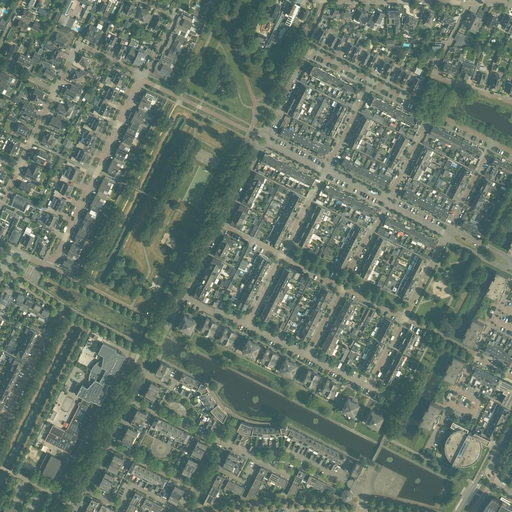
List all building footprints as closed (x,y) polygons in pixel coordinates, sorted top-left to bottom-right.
[(32,0),(30,5),(33,6),(37,8),(38,8),(41,0),(40,0),(32,0)] [(68,0),(57,22),(70,28),(74,19),(67,16),(74,1),(72,0),(68,0)] [(102,1),(97,10),(102,13),(107,3),(102,1)] [(136,9),(133,8),(134,5),(127,2),(126,5),(123,4),(119,12),(122,13),(123,11),(128,13),(127,15),(132,18),(136,9)] [(272,17),(275,18),(280,7),(279,6),(279,5),(276,4),(275,5),(272,3),(270,6),(269,6),(268,10),(267,14),(269,15),(268,16),(272,17)] [(290,26),(292,21),(299,6),(296,5),(296,6),(289,3),(289,4),(288,5),(287,6),(287,7),(287,8),(285,12),(290,15),(285,23),(290,26)] [(81,17),(86,20),(92,7),(87,5),(81,17)] [(204,5),(200,14),(204,16),(209,7),(204,5)] [(299,6),(292,21),(296,23),(298,20),(302,22),(303,20),(304,20),(306,16),(307,15),(308,14),(308,13),(308,12),(309,11),(303,7),(303,6),(300,5),(299,6)] [(139,12),(137,17),(140,19),(139,20),(145,22),(145,21),(148,23),(151,17),(149,15),(149,14),(147,13),(148,12),(142,9),(140,12),(139,12)] [(341,13),(341,12),(335,9),(335,10),(333,9),(331,10),(328,16),(337,21),(340,16),(341,13)] [(21,16),(30,20),(32,21),(34,19),(31,18),(33,14),(24,10),(21,16)] [(365,23),(368,17),(365,16),(366,14),(358,10),(354,18),(361,21),(360,24),(363,26),(365,23)] [(376,22),(380,23),(385,14),(378,10),(374,17),(371,16),(368,23),(371,24),(369,27),(372,29),(376,22)] [(341,13),(340,16),(343,18),(342,19),(348,23),(351,17),(349,16),(350,13),(346,11),(345,12),(342,11),(341,12),(341,13)] [(434,14),(428,11),(423,20),(426,22),(424,25),(431,28),(434,22),(431,21),(433,18),(432,18),(434,14)] [(177,19),(191,26),(192,23),(191,22),(193,18),(189,16),(189,15),(187,15),(182,12),(180,17),(179,16),(177,19)] [(445,24),(448,17),(449,15),(448,15),(449,14),(446,12),(445,13),(442,12),(438,21),(439,21),(439,22),(439,23),(440,23),(441,24),(443,24),(443,23),(444,24),(445,24)] [(470,15),(468,13),(463,23),(470,27),(476,15),(471,12),(470,15)] [(496,16),(496,15),(493,14),(492,15),(491,14),(486,24),(492,27),(493,25),(497,27),(499,22),(496,20),(497,17),(496,16)] [(511,33),(511,31),(511,16),(507,14),(502,25),(509,29),(508,32),(511,33)] [(159,17),(158,17),(155,15),(150,26),(149,29),(152,31),(154,30),(155,28),(158,30),(163,19),(162,19),(162,18),(159,17)] [(402,24),(404,25),(403,28),(411,32),(414,28),(414,27),(416,26),(416,24),(418,20),(409,15),(408,18),(403,15),(402,16),(402,24)] [(482,18),(476,15),(470,27),(478,31),(483,21),(481,20),(482,18)] [(444,26),(445,27),(445,28),(446,29),(448,29),(449,29),(451,29),(455,20),(448,17),(445,24),(444,24),(444,26)] [(189,29),(191,26),(177,19),(176,23),(177,23),(175,28),(186,33),(188,29),(189,29)] [(19,21),(16,27),(17,28),(23,30),(25,31),(28,25),(19,21)] [(93,26),(90,25),(84,38),(90,41),(94,31),(91,30),(93,26)] [(102,31),(99,29),(96,27),(94,31),(90,41),(96,44),(102,31)] [(326,35),(329,37),(333,29),(330,27),(329,29),(327,28),(325,30),(321,28),(319,33),(318,32),(317,33),(315,35),(316,37),(317,37),(316,39),(323,42),(326,35)] [(184,37),(186,33),(175,28),(173,32),(171,31),(170,34),(184,41),(185,38),(184,37)] [(333,29),(329,37),(331,38),(328,45),(334,47),(339,37),(336,36),(339,30),(333,28),(333,29)] [(57,33),(56,34),(54,33),(50,41),(52,42),(52,43),(57,45),(57,46),(59,47),(60,46),(66,49),(69,43),(66,42),(68,39),(65,38),(65,37),(57,33)] [(342,39),(339,37),(334,47),(339,50),(342,44),(345,45),(349,37),(350,36),(345,33),(342,39)] [(182,44),(184,41),(170,34),(168,38),(170,38),(168,43),(179,48),(181,44),(182,44)] [(272,34),(268,40),(272,42),(275,44),(277,42),(280,43),(282,39),(272,34)] [(109,50),(111,44),(114,46),(118,38),(112,35),(110,39),(108,38),(107,38),(106,38),(105,39),(105,40),(106,41),(105,44),(104,43),(102,48),(104,49),(105,48),(109,50)] [(263,45),(266,37),(262,35),(260,39),(256,37),(254,41),(263,45)] [(349,37),(345,45),(348,47),(345,53),(350,56),(355,46),(352,44),(354,42),(351,40),(352,39),(352,38),(352,37),(350,36),(349,37)] [(125,46),(122,45),(124,41),(118,38),(114,46),(117,47),(114,53),(118,55),(120,57),(123,52),(122,52),(123,49),(124,49),(125,49),(125,47),(125,46)] [(134,60),(139,50),(133,47),(136,42),(131,40),(127,49),(130,50),(126,58),(130,60),(131,59),(134,60)] [(176,56),(178,53),(177,52),(179,48),(168,43),(166,47),(164,46),(163,50),(176,56)] [(359,52),(362,54),(365,47),(366,45),(363,43),(362,46),(360,45),(358,47),(355,46),(350,56),(355,59),(359,52)] [(8,44),(3,55),(9,58),(12,52),(15,54),(19,47),(15,45),(15,47),(8,44)] [(16,61),(22,64),(26,56),(20,53),(24,45),(21,44),(15,56),(18,57),(16,61)] [(361,61),(367,64),(372,54),(369,52),(370,50),(365,47),(362,54),(364,55),(361,61)] [(139,50),(134,60),(133,62),(139,65),(140,63),(141,64),(144,57),(148,59),(152,50),(147,48),(145,51),(140,48),(139,50)] [(61,62),(60,61),(62,58),(59,57),(62,52),(55,49),(53,53),(49,61),(58,65),(59,64),(60,64),(61,62)] [(175,59),(176,56),(163,50),(161,53),(163,53),(161,58),(171,63),(173,59),(175,59)] [(38,61),(41,54),(38,53),(35,51),(32,58),(38,61)] [(30,63),(32,59),(29,58),(30,56),(29,55),(27,53),(26,56),(22,64),(28,67),(30,64),(30,63)] [(375,60),(378,62),(381,56),(376,53),(375,55),(372,54),(367,64),(372,67),(375,60)] [(381,63),(378,70),(383,73),(388,62),(385,61),(387,58),(384,57),(385,55),(382,54),(381,56),(378,62),(381,63)] [(89,66),(90,64),(89,62),(90,59),(86,57),(85,55),(83,56),(82,55),(82,56),(80,57),(81,59),(78,63),(83,66),(84,68),(86,67),(87,66),(89,66)] [(169,67),(171,63),(161,58),(158,62),(157,61),(156,65),(169,71),(171,68),(169,67)] [(444,59),(442,62),(445,63),(442,71),(444,72),(447,73),(448,73),(451,63),(448,62),(449,60),(444,59)] [(43,74),(52,78),(54,74),(55,74),(55,72),(55,71),(50,68),(49,67),(51,64),(43,60),(42,63),(45,71),(43,74)] [(392,69),(395,70),(398,64),(392,61),(391,64),(388,62),(383,73),(388,75),(392,69)] [(455,65),(451,63),(448,73),(449,73),(449,74),(452,75),(453,74),(454,75),(459,62),(456,61),(455,65)] [(476,66),(472,65),(464,62),(463,66),(462,66),(461,68),(462,69),(461,72),(463,73),(461,77),(467,79),(468,75),(470,75),(472,70),(474,71),(476,66)] [(478,62),(475,73),(477,73),(476,79),(478,79),(477,82),(485,84),(488,75),(485,74),(486,71),(479,69),(481,63),(478,62)] [(311,74),(315,66),(310,64),(308,68),(307,67),(305,70),(307,71),(306,72),(311,75),(311,74)] [(398,64),(395,70),(397,72),(394,78),(400,81),(406,68),(398,64)] [(169,71),(156,65),(154,68),(155,69),(153,73),(158,75),(160,77),(160,76),(164,78),(166,74),(168,74),(169,71)] [(120,69),(114,66),(112,69),(115,70),(112,75),(115,76),(124,80),(125,78),(125,79),(127,76),(126,76),(126,75),(119,72),(120,69)] [(311,74),(311,75),(310,77),(311,78),(313,75),(316,77),(320,69),(315,66),(311,74)] [(408,77),(411,79),(414,72),(406,68),(400,81),(405,84),(408,77)] [(86,76),(87,73),(86,72),(80,69),(79,72),(75,71),(72,76),(70,79),(74,81),(76,82),(74,85),(81,89),(83,85),(79,83),(83,75),(86,76)] [(316,77),(321,79),(325,71),(320,69),(316,77)] [(325,84),(326,82),(330,73),(325,71),(321,79),(320,81),(325,84)] [(1,72),(0,73),(0,78),(1,80),(4,81),(3,83),(9,86),(11,82),(13,78),(9,76),(1,72)] [(414,80),(413,82),(411,87),(417,90),(418,89),(419,89),(420,89),(422,86),(421,85),(420,84),(422,80),(424,79),(425,77),(424,76),(421,75),(420,75),(414,72),(411,79),(414,80)] [(330,73),(326,82),(325,84),(329,86),(331,84),(335,76),(330,73)] [(494,89),(495,89),(496,89),(497,89),(497,88),(500,89),(503,78),(499,76),(499,74),(495,73),(490,86),(493,87),(492,87),(493,88),(494,89)] [(124,80),(115,76),(112,75),(111,78),(107,76),(105,81),(106,82),(111,84),(113,85),(114,82),(121,85),(122,86),(123,83),(123,82),(124,80)] [(335,76),(331,84),(329,86),(334,89),(335,86),(339,78),(335,76)] [(335,86),(340,89),(344,81),(339,78),(335,86)] [(345,91),(349,83),(344,81),(340,89),(339,90),(341,91),(342,90),(345,91)] [(0,92),(1,93),(5,94),(6,91),(9,92),(11,87),(9,86),(3,83),(2,86),(0,84),(0,92)] [(354,86),(349,83),(345,91),(348,93),(347,96),(348,96),(350,94),(354,86)] [(111,84),(109,87),(107,92),(112,94),(116,96),(117,94),(118,94),(119,92),(118,91),(119,91),(112,88),(113,85),(111,84)] [(299,89),(307,93),(309,88),(301,84),(299,89)] [(75,94),(78,96),(81,90),(72,85),(70,89),(67,87),(64,94),(73,99),(75,94)] [(354,86),(350,94),(355,97),(355,95),(357,96),(358,93),(357,92),(359,88),(354,86)] [(44,95),(43,94),(44,93),(35,88),(32,95),(30,100),(36,103),(39,98),(41,99),(42,98),(44,95)] [(296,93),(304,98),(307,99),(309,94),(307,93),(299,89),(296,93)] [(101,95),(100,97),(106,100),(108,101),(109,98),(114,101),(115,101),(116,98),(115,98),(116,96),(112,94),(107,92),(104,90),(101,95)] [(141,100),(150,104),(152,99),(153,99),(154,96),(146,92),(144,95),(143,94),(141,100)] [(294,98),(302,102),(304,98),(296,93),(294,98)] [(377,97),(372,95),(370,99),(368,98),(367,101),(368,102),(368,103),(373,106),(377,97)] [(96,105),(100,107),(109,111),(110,109),(111,110),(112,107),(111,107),(111,106),(106,104),(108,101),(106,100),(100,97),(96,105)] [(377,97),(373,106),(378,108),(382,100),(377,97)] [(291,103),(302,109),(303,107),(300,106),(302,102),(294,98),(291,103)] [(147,109),(150,104),(141,100),(138,105),(139,106),(138,108),(146,112),(148,109),(147,109)] [(382,100),(378,108),(383,110),(387,102),(382,100)] [(68,117),(72,110),(74,105),(66,102),(64,106),(59,104),(55,111),(66,116),(68,117)] [(337,102),(335,107),(346,112),(348,107),(337,102)] [(391,105),(387,102),(383,110),(387,113),(391,105)] [(32,119),(36,112),(33,111),(34,107),(24,103),(22,109),(24,110),(22,115),(22,114),(20,118),(26,121),(27,118),(32,120),(32,119)] [(302,109),(291,103),(289,108),(300,113),(302,109)] [(387,113),(392,115),(396,107),(391,105),(387,113)] [(92,113),(98,116),(100,113),(106,116),(107,116),(109,114),(108,113),(109,111),(100,107),(98,112),(94,110),(92,113)] [(346,112),(335,107),(332,112),(335,113),(343,117),(346,112)] [(396,119),(397,118),(401,110),(396,107),(392,115),(391,117),(396,119)] [(145,116),(146,112),(138,108),(137,111),(136,111),(133,116),(142,120),(144,115),(145,116)] [(289,108),(286,113),(297,118),(300,113),(289,108)] [(406,112),(401,110),(397,118),(402,120),(406,112)] [(98,116),(92,113),(90,112),(89,114),(88,115),(93,117),(90,121),(92,122),(101,127),(102,125),(103,125),(104,122),(97,118),(98,116)] [(407,123),(411,115),(406,112),(402,120),(407,123)] [(335,113),(333,118),(341,122),(343,117),(335,113)] [(57,115),(56,118),(53,117),(48,126),(57,130),(62,122),(64,123),(67,122),(68,120),(57,115)] [(373,120),(371,119),(363,115),(360,120),(368,124),(371,125),(373,120)] [(411,125),(415,117),(411,115),(407,123),(411,125)] [(142,120),(133,116),(131,121),(131,122),(130,125),(141,130),(142,127),(139,125),(142,120)] [(411,125),(411,126),(410,128),(413,129),(414,127),(418,129),(420,125),(418,124),(421,120),(415,117),(411,125)] [(333,118),(330,123),(338,127),(341,122),(333,118)] [(371,125),(368,124),(360,120),(358,125),(366,129),(368,130),(368,128),(369,128),(371,125)] [(279,134),(284,137),(288,129),(283,126),(286,122),(283,121),(278,129),(281,131),(279,134)] [(325,126),(328,128),(336,132),(338,127),(330,123),(327,121),(325,126)] [(100,129),(101,127),(92,122),(90,127),(84,124),(82,127),(84,128),(91,131),(92,128),(99,132),(99,131),(100,132),(101,129),(100,129)] [(20,133),(24,136),(28,128),(26,127),(27,126),(23,125),(23,126),(19,123),(18,125),(17,124),(13,131),(19,134),(20,133)] [(141,130),(130,125),(129,127),(128,127),(125,132),(134,136),(136,131),(137,132),(139,129),(141,130)] [(368,130),(366,129),(358,125),(355,130),(363,134),(366,135),(368,130)] [(427,135),(433,139),(438,129),(434,126),(432,130),(430,130),(431,132),(430,134),(428,133),(427,135)] [(93,132),(91,131),(84,128),(83,131),(84,131),(82,136),(85,138),(94,142),(95,140),(96,140),(97,138),(96,137),(92,135),(93,132)] [(333,137),(336,132),(328,128),(325,133),(333,137)] [(289,139),(293,131),(288,129),(284,137),(289,139)] [(438,129),(433,139),(433,140),(435,141),(437,138),(439,139),(443,131),(438,129)] [(366,135),(363,134),(355,130),(353,134),(361,139),(363,140),(364,138),(365,138),(366,135)] [(298,134),(293,131),(289,139),(294,142),(298,134)] [(443,131),(439,139),(438,141),(441,143),(440,144),(443,145),(448,134),(443,131)] [(45,144),(44,147),(51,150),(53,147),(50,146),(53,139),(52,139),(54,135),(47,132),(45,135),(44,135),(43,137),(42,137),(40,140),(41,141),(41,142),(45,144)] [(125,132),(123,138),(124,138),(122,141),(131,145),(132,142),(132,141),(134,136),(125,132)] [(299,144),(303,136),(298,134),(294,142),(299,144)] [(353,134),(350,139),(358,143),(361,139),(353,134)] [(453,136),(448,134),(443,145),(445,146),(446,143),(449,144),(453,136)] [(299,144),(303,146),(307,139),(309,136),(306,135),(305,137),(303,136),(299,144)] [(399,140),(407,144),(410,139),(402,135),(399,140)] [(13,154),(15,155),(20,146),(14,143),(16,140),(7,136),(6,139),(9,141),(4,150),(12,153),(11,154),(12,154),(13,154)] [(450,149),(452,150),(458,139),(453,136),(449,144),(452,145),(450,149)] [(93,144),(94,142),(85,138),(83,142),(79,141),(78,144),(84,146),(85,144),(92,147),(93,147),(94,144),(93,144)] [(394,143),(405,149),(407,144),(399,140),(396,138),(394,143)] [(307,139),(303,146),(308,149),(312,141),(307,139)] [(356,148),(358,143),(350,139),(348,144),(356,148)] [(463,141),(458,139),(452,150),(454,151),(456,147),(459,149),(463,141)] [(129,148),(131,145),(122,141),(121,144),(120,143),(118,149),(126,153),(129,148)] [(317,144),(312,141),(308,149),(313,151),(317,144)] [(461,150),(460,153),(462,154),(467,144),(463,141),(459,149),(461,150)] [(313,151),(318,154),(323,144),(318,142),(317,144),(313,151)] [(78,153),(87,157),(88,155),(88,156),(90,153),(89,153),(89,152),(82,149),(84,146),(78,144),(77,143),(75,146),(80,148),(78,153)] [(392,148),(402,153),(405,149),(394,143),(392,148)] [(323,144),(318,154),(323,156),(325,153),(327,154),(331,147),(329,145),(328,147),(327,147),(327,148),(324,147),(325,146),(323,144)] [(467,157),(468,154),(472,146),(467,144),(462,154),(467,157)] [(424,146),(422,151),(430,155),(432,150),(424,146)] [(467,157),(471,159),(477,148),(472,146),(468,154),(467,157)] [(392,154),(400,158),(402,153),(392,148),(389,153),(392,154)] [(478,159),(478,158),(480,159),(483,153),(482,152),(482,151),(477,148),(471,159),(473,160),(475,157),(478,159)] [(124,158),(126,153),(118,149),(115,154),(116,154),(115,157),(125,162),(123,161),(125,158),(124,158)] [(48,162),(51,156),(39,150),(38,153),(36,153),(32,160),(42,164),(44,160),(48,162)] [(430,162),(432,157),(430,155),(422,151),(419,156),(427,160),(430,162)] [(86,159),(87,157),(78,153),(75,158),(72,156),(70,159),(76,162),(77,159),(84,162),(85,163),(87,160),(86,159)] [(259,160),(266,164),(270,156),(265,153),(262,158),(260,157),(259,160)] [(389,159),(397,163),(400,158),(392,154),(389,159)] [(270,156),(266,164),(270,166),(275,158),(270,156)] [(350,160),(342,156),(340,161),(343,162),(341,166),(346,168),(350,160)] [(419,156),(417,161),(425,165),(427,160),(419,156)] [(124,165),(125,162),(115,157),(113,160),(112,159),(110,165),(118,169),(121,164),(124,165)] [(495,158),(493,157),(489,165),(494,167),(492,170),(495,171),(500,160),(495,158)] [(279,161),(275,158),(270,166),(275,169),(279,161)] [(397,163),(389,159),(387,164),(395,168),(397,163)] [(355,162),(350,160),(346,168),(351,171),(355,162)] [(505,163),(500,160),(495,171),(497,172),(498,169),(501,171),(505,163)] [(69,171),(78,176),(79,174),(80,174),(81,171),(80,171),(74,167),(75,165),(67,161),(66,164),(71,167),(69,171)] [(280,171),(284,163),(279,161),(275,169),(280,171)] [(414,166),(422,170),(425,171),(427,166),(425,165),(417,161),(414,166)] [(355,173),(359,165),(355,162),(351,171),(355,173)] [(280,171),(285,173),(289,165),(284,163),(280,171)] [(510,165),(505,163),(501,171),(504,172),(502,175),(504,176),(506,173),(510,165)] [(35,181),(37,176),(38,177),(39,175),(38,174),(38,173),(37,173),(39,168),(33,165),(30,170),(28,168),(24,176),(35,181)] [(116,174),(118,169),(110,165),(107,170),(108,171),(107,173),(115,178),(116,176),(117,174),(116,174)] [(290,176),(294,168),(289,165),(285,173),(284,175),(289,178),(290,176)] [(355,173),(360,175),(364,167),(359,165),(355,173)] [(471,170),(461,165),(460,167),(462,168),(461,171),(469,175),(471,170)] [(414,166),(412,171),(420,175),(422,170),(414,166)] [(364,167),(360,175),(365,178),(369,170),(364,167)] [(299,170),(294,168),(290,176),(295,178),(299,170)] [(299,170),(295,178),(299,181),(303,173),(299,170)] [(369,170),(365,178),(370,180),(374,172),(369,170)] [(77,178),(78,176),(69,171),(67,176),(62,174),(61,177),(67,180),(69,177),(76,181),(76,180),(77,181),(78,178),(77,178)] [(420,175),(412,171),(409,176),(417,180),(420,175)] [(457,173),(456,175),(466,180),(469,175),(461,171),(459,174),(457,173)] [(374,172),(370,180),(375,183),(379,175),(374,172)] [(380,172),(379,175),(375,183),(379,185),(385,175),(380,172)] [(264,178),(256,173),(253,178),(262,183),(264,178)] [(299,181),(304,183),(308,175),(303,173),(299,181)] [(308,175),(304,183),(309,186),(313,178),(308,175)] [(385,175),(379,185),(384,188),(386,184),(389,185),(392,180),(389,178),(390,177),(385,175)] [(457,178),(456,181),(464,185),(466,180),(456,175),(455,177),(457,178)] [(109,188),(112,183),(112,184),(113,182),(115,183),(116,181),(114,180),(105,176),(104,179),(103,179),(101,184),(109,188)] [(62,187),(71,191),(72,189),(74,187),(73,186),(66,183),(67,180),(61,177),(59,180),(64,182),(62,187)] [(262,183),(253,178),(251,183),(259,187),(262,183)] [(486,178),(483,183),(494,188),(495,186),(492,185),(494,182),(486,178)] [(456,181),(453,186),(461,190),(464,185),(456,181)] [(31,187),(34,189),(36,185),(30,182),(28,185),(22,182),(18,189),(28,193),(31,187)] [(248,188),(257,192),(259,187),(251,183),(248,188)] [(483,183),(481,188),(489,192),(490,189),(493,191),(494,188),(483,183)] [(107,193),(109,188),(101,184),(98,189),(99,190),(98,193),(106,197),(107,195),(108,194),(107,193)] [(327,195),(331,187),(326,184),(322,192),(327,195)] [(448,189),(451,190),(459,195),(461,190),(453,186),(450,184),(448,189)] [(406,185),(405,186),(402,192),(404,193),(403,197),(407,200),(411,192),(413,189),(408,187),(408,186),(406,185)] [(70,193),(71,191),(62,187),(59,191),(55,189),(53,192),(54,193),(60,195),(61,193),(68,196),(69,196),(70,193)] [(336,189),(331,187),(327,195),(332,197),(336,189)] [(248,188),(246,193),(254,197),(257,192),(248,188)] [(481,188),(478,193),(489,198),(490,196),(487,194),(489,192),(481,188)] [(332,197),(337,200),(341,192),(336,189),(332,197)] [(448,189),(445,194),(456,200),(459,195),(451,190),(448,189)] [(341,192),(337,200),(342,202),(346,194),(341,192)] [(407,200),(412,202),(416,194),(411,192),(407,200)] [(59,198),(60,195),(54,193),(53,196),(56,197),(54,202),(63,206),(64,204),(65,205),(66,202),(65,202),(66,201),(59,198)] [(105,200),(105,198),(106,197),(98,193),(96,195),(95,195),(93,200),(101,204),(104,199),(105,200)] [(243,197),(252,202),(254,197),(246,193),(243,197)] [(290,195),(289,196),(300,202),(302,197),(295,193),(293,195),(290,195)] [(488,200),(489,198),(478,193),(476,197),(484,201),(485,199),(488,200)] [(351,197),(346,194),(342,202),(346,205),(351,197)] [(421,197),(416,194),(412,202),(417,204),(421,197)] [(34,211),(38,204),(23,197),(21,199),(15,196),(13,200),(14,201),(11,206),(20,210),(25,201),(28,203),(28,204),(33,207),(31,212),(33,213),(34,211)] [(290,203),(297,207),(300,202),(289,196),(288,198),(291,201),(290,203)] [(427,209),(431,201),(432,199),(427,196),(426,199),(422,207),(427,209)] [(249,207),(252,202),(243,197),(241,202),(249,207)] [(351,207),(355,199),(351,197),(346,205),(351,207)] [(417,204),(422,207),(426,199),(421,197),(417,204)] [(476,197),(473,202),(484,208),(485,206),(482,204),(484,201),(476,197)] [(360,202),(355,199),(351,207),(356,210),(360,202)] [(90,209),(98,213),(100,210),(99,209),(101,204),(93,200),(90,206),(91,206),(90,209)] [(427,209),(432,212),(436,204),(431,201),(427,209)] [(62,208),(63,206),(54,202),(52,207),(48,205),(47,208),(53,211),(54,208),(61,211),(62,212),(63,209),(62,208)] [(360,202),(356,210),(361,212),(365,204),(360,202)] [(480,208),(483,210),(484,208),(473,202),(471,207),(479,211),(480,208)] [(285,204),(284,206),(295,212),(297,207),(290,203),(288,205),(285,204)] [(237,209),(246,214),(248,209),(240,204),(237,209)] [(370,207),(365,204),(361,212),(366,215),(370,207)] [(432,212),(436,214),(440,206),(436,204),(432,212)] [(315,210),(323,214),(325,215),(328,210),(317,205),(315,210)] [(285,212),(293,216),(295,212),(284,206),(283,208),(286,210),(285,212)] [(436,214),(441,217),(445,209),(440,206),(436,214)] [(53,211),(47,208),(44,207),(43,210),(49,213),(47,218),(56,222),(57,220),(58,220),(59,218),(58,217),(51,214),(53,211)] [(370,207),(366,215),(373,218),(374,215),(372,214),(375,209),(370,207)] [(5,212),(15,217),(17,214),(17,213),(6,208),(5,212)] [(97,216),(98,213),(90,209),(88,212),(88,211),(85,216),(94,221),(96,216),(97,216)] [(235,214),(243,219),(246,214),(237,209),(235,214)] [(450,211),(445,209),(441,217),(446,219),(450,211)] [(323,214),(315,210),(312,214),(320,219),(323,220),(325,215),(323,214)] [(290,221),(293,216),(285,212),(284,215),(280,214),(279,216),(290,221)] [(15,226),(18,219),(20,215),(17,214),(11,225),(15,226)] [(232,219),(241,223),(243,219),(235,214),(232,219)] [(318,223),(320,219),(312,214),(310,219),(318,223)] [(55,224),(56,222),(47,218),(45,216),(42,221),(38,219),(37,222),(43,225),(42,228),(51,232),(52,230),(45,226),(47,224),(53,227),(54,227),(56,224),(55,224)] [(91,226),(94,221),(85,216),(82,222),(83,222),(82,225),(91,229),(91,227),(92,226),(91,226)] [(277,221),(280,222),(288,226),(290,221),(279,216),(277,221)] [(382,223),(389,226),(393,218),(388,216),(385,222),(383,221),(382,223)] [(461,227),(466,229),(470,221),(465,219),(466,218),(463,216),(460,222),(463,223),(461,227)] [(394,229),(398,221),(393,218),(389,226),(394,229)] [(232,219),(230,224),(238,228),(237,229),(240,231),(243,225),(241,223),(232,219)] [(307,224),(315,228),(318,223),(310,219),(307,224)] [(0,222),(0,234),(1,234),(2,233),(4,234),(8,226),(9,225),(6,223),(5,223),(5,222),(4,221),(4,222),(2,221),(1,223),(0,222)] [(394,229),(398,231),(402,223),(398,221),(394,229)] [(466,229),(471,232),(475,224),(470,221),(466,229)] [(275,224),(274,225),(285,231),(288,226),(280,222),(279,224),(275,224)] [(361,233),(364,228),(353,223),(351,228),(361,233)] [(403,234),(407,226),(402,223),(398,231),(403,234)] [(313,233),(315,228),(307,224),(305,229),(313,233)] [(480,226),(475,224),(471,232),(476,234),(480,226)] [(90,231),(91,229),(82,225),(81,228),(80,227),(77,233),(86,237),(88,232),(89,232),(90,231)] [(274,225),(274,227),(272,230),(283,236),(285,231),(274,225)] [(412,228),(407,226),(403,234),(408,236),(412,228)] [(485,229),(480,226),(476,234),(481,237),(485,229)] [(26,237),(22,244),(23,244),(22,244),(22,245),(25,246),(26,246),(26,245),(29,247),(34,238),(29,235),(31,231),(30,229),(27,227),(23,235),(26,237)] [(361,233),(351,228),(348,233),(359,238),(361,233)] [(412,228),(408,236),(413,239),(417,231),(412,228)] [(9,238),(17,242),(21,233),(13,229),(9,238)] [(302,234),(310,238),(313,233),(305,229),(302,234)] [(283,236),(272,230),(269,235),(280,241),(283,236)] [(417,231),(413,239),(412,240),(417,243),(418,241),(422,233),(417,231)] [(76,238),(74,241),(85,246),(83,245),(84,242),(83,242),(86,237),(77,233),(75,238),(76,238)] [(359,238),(348,233),(346,238),(356,243),(359,238)] [(418,241),(422,244),(427,236),(422,233),(418,241)] [(308,243),(310,238),(302,234),(300,239),(308,243)] [(278,246),(280,241),(269,235),(269,237),(271,239),(270,242),(272,243),(273,244),(274,244),(278,246)] [(221,241),(230,245),(231,242),(234,243),(235,240),(233,239),(232,240),(224,236),(221,241)] [(387,240),(379,236),(376,241),(384,245),(387,240)] [(422,244),(427,246),(431,238),(427,236),(422,244)] [(40,254),(42,254),(44,254),(44,252),(44,251),(46,246),(41,243),(43,239),(38,237),(35,243),(38,244),(35,250),(40,252),(40,254)] [(356,243),(346,238),(343,242),(354,248),(356,243)] [(436,241),(431,238),(427,246),(432,249),(436,241)] [(308,243),(300,239),(297,244),(307,249),(308,246),(306,245),(308,243)] [(69,249),(78,253),(81,248),(83,249),(85,246),(74,241),(73,244),(72,244),(69,249)] [(232,246),(230,245),(221,241),(219,246),(227,250),(230,251),(232,246)] [(374,246),(382,250),(385,251),(387,246),(384,245),(376,241),(374,246)] [(354,248),(343,242),(341,247),(344,249),(352,253),(354,248)] [(225,255),(227,250),(219,246),(216,251),(225,255)] [(382,250),(374,246),(371,251),(379,255),(382,250)] [(66,257),(74,261),(76,258),(78,253),(69,249),(67,254),(68,255),(66,257)] [(352,253),(344,249),(341,253),(349,258),(352,253)] [(225,255),(216,251),(214,256),(225,261),(227,256),(225,255)] [(371,251),(369,255),(377,259),(379,255),(371,251)] [(347,262),(349,258),(341,253),(339,258),(347,262)] [(377,259),(369,255),(366,260),(374,264),(377,259)] [(417,256),(415,261),(423,265),(426,260),(417,256)] [(70,269),(73,264),(74,261),(66,257),(65,260),(64,260),(62,265),(66,267),(65,269),(69,271),(70,269)] [(265,258),(262,257),(261,259),(256,257),(255,259),(257,260),(267,266),(270,261),(267,259),(266,257),(265,258)] [(224,263),(213,258),(210,263),(219,267),(222,269),(224,263)] [(347,262),(339,258),(336,263),(344,267),(347,262)] [(267,266),(257,260),(255,259),(254,262),(258,264),(257,267),(265,271),(267,266)] [(372,269),(374,264),(366,260),(364,265),(372,269)] [(421,270),(423,265),(415,261),(412,265),(421,270)] [(222,269),(219,267),(210,263),(208,267),(219,273),(222,269)] [(364,265),(361,270),(369,274),(372,269),(364,265)] [(421,270),(412,265),(410,270),(418,274),(421,270)] [(219,273),(208,267),(205,272),(214,276),(216,278),(219,273)] [(263,275),(265,271),(257,267),(256,269),(253,268),(252,270),(263,275)] [(285,268),(282,273),(293,279),(297,272),(289,268),(288,270),(285,268)] [(252,276),(260,280),(263,275),(252,270),(251,269),(249,272),(250,272),(249,275),(252,276)] [(369,274),(361,270),(359,275),(367,279),(369,274)] [(410,270),(408,275),(416,279),(418,274),(410,270)] [(214,276),(205,272),(203,277),(211,281),(214,283),(216,278),(214,276)] [(487,293),(491,296),(497,299),(502,290),(503,291),(504,291),(505,290),(505,289),(506,287),(504,286),(508,277),(498,272),(487,293)] [(289,280),(292,281),(293,279),(282,273),(280,278),(288,282),(289,280)] [(416,279),(408,275),(405,274),(402,278),(413,284),(416,279)] [(258,285),(260,280),(252,276),(251,279),(248,278),(247,280),(258,285)] [(209,286),(211,281),(203,277),(200,282),(209,286)] [(288,282),(280,278),(277,283),(288,288),(289,287),(286,284),(288,282)] [(400,283),(411,289),(413,284),(402,278),(400,283)] [(255,290),(258,285),(247,280),(246,281),(249,284),(247,286),(255,290)] [(209,286),(200,282),(198,287),(206,291),(209,292),(211,287),(209,286)] [(288,288),(277,283),(275,288),(286,293),(288,288)] [(411,289),(400,283),(398,288),(400,290),(408,294),(411,289)] [(255,290),(247,286),(244,284),(243,288),(242,287),(241,288),(242,289),(253,295),(255,290)] [(321,293),(329,297),(331,292),(324,289),(326,287),(320,284),(319,285),(321,287),(318,292),(321,293)] [(6,286),(0,297),(0,302),(9,307),(12,300),(16,292),(16,291),(6,286)] [(204,296),(206,291),(198,287),(195,291),(204,296)] [(283,298),(286,293),(275,288),(272,293),(280,297),(283,298)] [(408,294),(400,290),(398,288),(394,294),(398,296),(398,295),(406,299),(408,294)] [(250,300),(253,295),(242,289),(241,291),(244,293),(242,295),(250,300)] [(207,297),(204,296),(195,291),(193,296),(204,302),(207,297)] [(20,304),(24,297),(25,295),(21,293),(20,294),(16,292),(12,300),(20,304)] [(329,297),(321,293),(318,292),(316,297),(318,298),(326,302),(329,297)] [(270,297),(278,301),(279,299),(280,297),(272,293),(270,297)] [(241,298),(238,297),(237,299),(248,304),(250,300),(242,295),(241,298)] [(248,304),(237,299),(235,298),(232,296),(231,299),(239,303),(237,306),(240,307),(240,308),(242,308),(245,310),(248,304)] [(20,304),(20,305),(28,309),(29,309),(32,302),(33,300),(29,298),(28,299),(24,297),(20,304)] [(279,306),(277,304),(278,301),(270,297),(267,302),(278,308),(279,306)] [(324,307),(326,302),(318,298),(316,302),(316,303),(324,307)] [(324,307),(316,303),(316,302),(312,299),(311,300),(311,301),(316,304),(314,308),(322,312),(324,307)] [(352,302),(346,300),(344,305),(354,310),(358,303),(353,300),(352,302)] [(37,314),(40,307),(41,305),(37,303),(37,304),(32,302),(29,309),(28,309),(28,310),(37,314)] [(276,313),(278,308),(267,302),(265,307),(273,311),(276,313)] [(355,310),(354,310),(344,305),(341,310),(352,315),(355,310)] [(37,314),(36,315),(45,320),(50,311),(45,309),(40,307),(37,314)] [(274,316),(272,313),(273,311),(265,307),(263,312),(273,317),(274,316)] [(312,311),(311,312),(319,316),(322,312),(314,308),(312,307),(310,310),(312,311)] [(309,317),(317,321),(319,316),(311,312),(312,311),(310,310),(309,310),(308,312),(306,316),(309,317)] [(352,315),(341,310),(339,314),(347,318),(346,319),(349,321),(350,319),(352,315)] [(269,318),(272,319),(273,317),(263,312),(260,317),(263,319),(264,320),(265,320),(268,321),(269,318)] [(193,332),(198,323),(195,322),(196,320),(184,314),(183,316),(180,315),(176,323),(178,325),(178,326),(190,333),(190,331),(193,332)] [(344,323),(346,319),(347,318),(339,314),(336,319),(344,323)] [(317,321),(309,317),(306,316),(304,320),(307,321),(306,322),(314,326),(317,321)] [(236,335),(236,333),(206,318),(205,319),(203,318),(198,326),(201,328),(200,329),(212,335),(213,333),(220,337),(219,339),(231,345),(231,343),(234,344),(238,336),(236,335)] [(386,318),(383,323),(391,327),(394,322),(386,318)] [(345,328),(342,327),(344,323),(336,319),(334,324),(342,328),(341,329),(344,330),(345,328)] [(482,334),(480,333),(484,324),(474,319),(463,341),(473,346),(478,337),(479,338),(481,337),(481,336),(482,334)] [(307,321),(304,320),(303,322),(301,321),(302,323),(303,324),(302,326),(312,331),(314,326),(306,322),(307,321)] [(381,328),(389,332),(391,327),(383,323),(381,328)] [(342,328),(334,324),(331,329),(342,334),(344,330),(341,329),(342,328)] [(301,332),(309,336),(312,331),(302,326),(301,325),(299,330),(301,332)] [(375,332),(378,333),(386,337),(389,332),(381,328),(378,327),(375,332)] [(29,329),(27,334),(35,338),(38,333),(29,329)] [(337,338),(336,339),(339,340),(340,338),(342,334),(331,329),(329,334),(337,338)] [(309,336),(301,332),(299,330),(295,337),(299,339),(300,337),(307,341),(309,336)] [(419,335),(408,330),(406,335),(416,340),(419,335)] [(373,337),(384,342),(386,337),(378,333),(375,332),(373,337)] [(24,339),(32,344),(35,338),(27,334),(24,339)] [(337,338),(329,334),(326,338),(335,342),(336,339),(337,338)] [(416,340),(406,335),(403,340),(411,344),(414,345),(416,340)] [(326,338),(324,343),(335,349),(337,344),(335,342),(326,338)] [(24,339),(21,345),(30,349),(32,344),(24,339)] [(297,364),(277,354),(248,339),(247,340),(244,339),(240,348),(242,349),(241,351),(254,357),(254,355),(261,359),(260,360),(272,366),(273,365),(280,368),(279,370),(291,376),(292,374),(294,376),(299,367),(296,366),(297,364)] [(372,345),(380,349),(383,344),(375,340),(372,345)] [(401,345),(409,349),(411,344),(403,340),(401,345)] [(496,341),(494,340),(493,342),(490,341),(484,352),(489,354),(493,346),(496,341)] [(90,401),(90,399),(96,402),(100,404),(107,391),(105,390),(108,384),(104,381),(108,372),(113,375),(116,368),(118,369),(125,356),(115,351),(116,349),(103,343),(98,353),(103,356),(103,359),(102,359),(99,360),(97,362),(96,363),(93,366),(91,369),(89,373),(89,377),(89,378),(89,381),(89,384),(89,385),(87,387),(81,384),(76,394),(83,398),(90,401)] [(324,343),(322,348),(326,351),(325,353),(331,356),(335,349),(324,343)] [(19,350),(27,354),(30,349),(21,345),(19,350)] [(380,349),(372,345),(370,350),(378,354),(380,349)] [(409,349),(401,345),(398,350),(406,354),(409,349)] [(489,354),(494,357),(498,348),(493,346),(489,354)] [(503,351),(504,348),(499,346),(498,348),(494,357),(499,359),(503,351)] [(367,354),(375,359),(378,354),(370,350),(368,349),(366,354),(367,354)] [(24,360),(27,354),(19,350),(16,356),(24,360)] [(405,356),(397,351),(395,356),(403,361),(405,356)] [(508,353),(503,351),(499,359),(504,361),(508,353)] [(375,359),(367,354),(365,359),(373,363),(375,359)] [(403,361),(395,356),(392,361),(400,365),(403,361)] [(466,361),(455,356),(444,377),(455,383),(459,374),(461,375),(462,374),(463,373),(463,371),(461,370),(466,361)] [(15,358),(12,364),(20,368),(23,363),(15,358)] [(373,363),(365,359),(362,364),(370,368),(373,363)] [(403,367),(400,365),(392,361),(390,366),(398,370),(399,367),(402,369),(403,367)] [(157,367),(154,373),(158,375),(157,375),(163,378),(167,379),(169,373),(172,367),(169,366),(170,365),(164,363),(163,363),(161,362),(158,367),(157,367)] [(9,369),(18,373),(20,368),(12,364),(9,369)] [(362,364),(360,369),(368,373),(370,368),(362,364)] [(398,370),(390,366),(387,371),(395,375),(398,370)] [(476,367),(472,375),(477,378),(481,369),(476,367)] [(15,379),(18,373),(9,369),(6,375),(15,379)] [(333,395),(336,396),(340,388),(337,386),(338,385),(308,369),(307,371),(305,370),(300,378),(303,379),(302,381),(314,387),(315,385),(322,389),(321,391),(330,395),(332,396),(333,395)] [(477,378),(482,380),(486,372),(481,369),(477,378)] [(395,375),(387,371),(385,376),(393,380),(395,375)] [(486,372),(482,380),(481,382),(486,385),(487,383),(491,374),(486,372)] [(178,381),(183,383),(187,375),(185,374),(182,373),(181,376),(178,381)] [(491,374),(487,383),(486,385),(490,387),(496,377),(491,374)] [(4,380),(12,384),(15,379),(6,375),(4,380)] [(187,375),(183,383),(182,384),(187,386),(191,377),(187,375)] [(382,381),(390,384),(390,385),(391,384),(394,386),(396,381),(393,380),(385,376),(382,381)] [(191,389),(192,387),(196,380),(191,377),(187,386),(191,389)] [(500,379),(496,377),(490,387),(495,390),(496,388),(501,379),(500,379)] [(496,388),(497,388),(498,386),(504,389),(503,392),(507,394),(503,402),(509,406),(511,400),(511,384),(501,379),(496,388)] [(4,380),(1,385),(10,390),(12,384),(4,380)] [(197,390),(197,389),(201,382),(196,380),(192,387),(197,390)] [(157,391),(158,391),(160,387),(151,382),(148,387),(149,387),(157,391)] [(201,393),(208,390),(206,385),(201,382),(197,389),(200,390),(201,393)] [(0,387),(0,391),(7,395),(10,390),(1,385),(0,387)] [(146,392),(155,396),(157,391),(149,387),(146,392)] [(200,394),(203,399),(210,395),(208,390),(201,393),(200,394)] [(146,392),(146,391),(143,396),(153,401),(155,396),(146,392)] [(206,404),(213,399),(210,395),(203,399),(206,404)] [(95,413),(92,411),(96,402),(90,399),(90,401),(83,398),(80,402),(79,402),(77,405),(79,405),(65,431),(64,431),(64,430),(63,430),(54,425),(53,424),(49,432),(50,432),(49,434),(48,433),(44,440),(45,441),(45,440),(65,451),(74,456),(78,449),(77,448),(78,446),(78,447),(82,439),(81,439),(83,436),(84,436),(95,413)] [(342,408),(341,409),(353,415),(354,413),(356,415),(361,406),(358,405),(359,404),(349,398),(347,398),(346,399),(344,398),(340,406),(342,408)] [(217,403),(213,399),(206,404),(210,409),(217,403)] [(442,407),(431,402),(420,424),(431,429),(435,421),(437,421),(438,421),(438,420),(439,419),(439,418),(439,417),(438,416),(442,407)] [(217,403),(210,409),(213,413),(205,428),(213,432),(220,419),(223,421),(227,413),(224,411),(221,407),(217,403)] [(508,409),(500,404),(497,403),(495,408),(497,409),(505,414),(508,409)] [(505,414),(497,409),(495,408),(492,413),(503,418),(505,414)] [(143,418),(144,419),(146,414),(137,409),(134,414),(135,414),(143,418)] [(377,428),(378,426),(380,428),(385,419),(382,417),(383,416),(371,410),(370,411),(367,410),(363,419),(366,420),(365,422),(377,428)] [(500,423),(503,418),(492,413),(490,418),(500,423)] [(141,423),(143,418),(135,414),(132,419),(141,423)] [(156,428),(156,427),(161,419),(156,416),(151,425),(156,428)] [(498,428),(500,423),(490,418),(487,423),(498,428)] [(132,419),(130,423),(139,428),(141,423),(132,419)] [(156,427),(161,430),(165,422),(161,419),(156,427)] [(248,434),(251,434),(253,426),(253,425),(248,424),(244,423),(239,421),(235,428),(240,430),(234,442),(242,446),(248,434)] [(490,440),(486,438),(480,435),(475,432),(473,435),(472,434),(469,432),(468,433),(467,432),(469,429),(453,421),(451,426),(455,428),(454,431),(453,431),(452,432),(451,433),(450,434),(449,435),(448,436),(448,437),(447,438),(447,439),(446,440),(446,441),(446,443),(446,444),(446,445),(445,446),(446,447),(446,448),(446,449),(446,451),(446,452),(447,453),(447,454),(448,455),(448,456),(449,457),(450,458),(451,459),(452,459),(452,460),(453,461),(453,463),(456,465),(458,463),(459,464),(460,464),(461,464),(463,464),(464,464),(465,464),(466,464),(467,464),(468,463),(470,463),(471,463),(472,462),(473,461),(474,461),(475,460),(476,459),(477,459),(477,458),(478,457),(479,456),(479,455),(480,454),(480,453),(481,452),(481,450),(482,449),(482,448),(482,447),(482,446),(482,444),(481,445),(481,444),(482,442),(488,445),(490,440)] [(165,434),(166,432),(170,424),(165,422),(161,430),(160,432),(165,434)] [(485,427),(487,429),(495,433),(498,428),(487,423),(485,427)] [(170,424),(166,432),(165,434),(170,437),(171,435),(175,427),(170,424)] [(287,434),(290,428),(285,425),(279,427),(281,434),(284,433),(287,434)] [(134,436),(135,436),(137,432),(128,427),(125,431),(126,432),(134,436)] [(171,435),(176,437),(180,429),(175,427),(171,435)] [(487,435),(493,438),(495,433),(487,429),(485,427),(482,433),(480,435),(486,438),(487,435)] [(291,438),(295,430),(290,428),(287,434),(286,436),(291,438)] [(179,442),(180,440),(185,431),(184,431),(180,429),(176,437),(174,439),(179,442)] [(296,441),(300,433),(295,430),(291,438),(296,441)] [(180,440),(185,442),(190,434),(185,431),(184,431),(185,431),(180,440)] [(132,441),(134,436),(126,432),(123,436),(123,437),(132,441)] [(301,443),(305,435),(300,433),(296,441),(301,443)] [(307,446),(311,438),(307,436),(305,435),(301,443),(307,446)] [(123,437),(123,436),(121,441),(130,446),(132,441),(123,437)] [(311,438),(307,446),(314,450),(317,442),(316,441),(311,438)] [(197,440),(195,445),(204,449),(207,445),(197,440)] [(317,442),(314,450),(318,452),(322,444),(317,442)] [(318,452),(323,454),(327,447),(322,444),(318,452)] [(201,454),(204,449),(195,445),(193,450),(201,454)] [(323,454),(328,457),(332,449),(327,447),(323,454)] [(193,450),(193,449),(190,454),(200,459),(202,454),(201,454),(193,450)] [(332,449),(328,457),(327,458),(332,460),(336,451),(332,449)] [(336,463),(337,461),(341,454),(336,451),(332,460),(336,463)] [(43,469),(41,474),(53,479),(56,473),(63,477),(69,465),(62,461),(62,460),(51,454),(50,455),(46,453),(39,467),(43,469)] [(227,457),(235,462),(236,462),(238,457),(228,453),(226,457),(227,457)] [(121,463),(123,459),(114,454),(112,459),(121,463)] [(342,454),(341,454),(337,461),(341,463),(343,458),(344,459),(345,455),(342,454)] [(227,457),(224,462),(233,467),(233,466),(235,462),(227,457)] [(186,462),(195,467),(198,462),(188,458),(186,462),(186,463),(186,462)] [(121,463),(112,459),(110,464),(118,468),(119,468),(120,469),(123,464),(121,463)] [(129,470),(128,472),(133,474),(138,464),(133,461),(129,470)] [(359,477),(362,479),(365,473),(368,467),(365,466),(365,465),(359,462),(359,463),(356,461),(354,467),(353,467),(350,473),(353,474),(353,475),(355,476),(359,478),(359,477)] [(192,472),(195,467),(186,462),(186,463),(184,467),(192,472)] [(233,467),(224,462),(221,466),(231,471),(233,467),(233,466),(233,467)] [(118,468),(110,464),(109,463),(107,468),(116,473),(119,468),(118,468)] [(138,464),(133,474),(137,477),(143,466),(138,464)] [(147,469),(143,466),(137,477),(142,479),(147,469)] [(184,467),(181,472),(191,476),(193,472),(192,472),(184,467)] [(264,475),(269,477),(271,472),(261,467),(255,477),(261,481),(262,480),(264,475)] [(152,471),(147,469),(142,479),(147,482),(152,471)] [(299,469),(293,480),(300,483),(302,478),(307,480),(309,475),(299,469)] [(153,482),(157,474),(152,471),(147,482),(152,484),(153,482)] [(103,476),(112,481),(114,476),(105,472),(103,476)] [(279,476),(271,472),(269,477),(268,479),(276,483),(279,476)] [(157,485),(162,476),(157,474),(153,482),(157,484),(157,485)] [(218,488),(221,483),(225,485),(228,480),(217,474),(212,485),(218,488)] [(306,482),(314,486),(317,479),(309,475),(307,480),(306,482)] [(112,481),(103,476),(101,481),(100,481),(109,486),(110,486),(109,486),(112,481)] [(162,476),(157,485),(162,487),(167,479),(162,476)] [(279,476),(276,483),(274,486),(276,487),(278,484),(284,487),(288,480),(279,476)] [(255,477),(251,485),(258,489),(261,482),(262,481),(262,480),(261,481),(255,477)] [(326,483),(317,479),(314,486),(322,490),(323,489),(325,483),(326,483)] [(225,485),(224,487),(233,491),(236,484),(228,480),(225,485)] [(293,480),(287,493),(295,493),(299,486),(298,486),(300,483),(293,480)] [(107,490),(109,486),(100,481),(98,486),(107,490)] [(172,489),(173,490),(173,489),(181,494),(184,490),(173,484),(171,489),(172,489)] [(233,491),(241,495),(244,488),(236,484),(233,491)] [(215,497),(219,488),(218,488),(212,485),(208,493),(215,497)] [(251,485),(245,497),(255,496),(258,489),(251,485)] [(179,499),(181,494),(173,489),(173,490),(170,494),(170,495),(179,499)] [(344,499),(349,490),(348,489),(347,489),(346,489),(345,489),(344,489),(344,490),(343,490),(342,491),(342,492),(341,492),(341,493),(341,494),(341,496),(342,497),(342,498),(343,498),(343,499),(344,499)] [(352,496),(352,495),(352,494),(352,493),(352,492),(351,491),(351,490),(350,490),(349,490),(344,499),(345,500),(346,500),(347,500),(348,500),(349,500),(349,499),(350,499),(351,498),(351,497),(352,496)] [(136,506),(138,501),(143,503),(146,498),(135,492),(130,503),(136,506)] [(208,493),(202,505),(212,503),(215,497),(208,493)] [(170,495),(170,494),(167,499),(177,504),(179,499),(170,495)] [(511,511),(510,511),(511,509),(507,506),(508,504),(496,497),(496,498),(494,498),(491,499),(483,511),(511,511)] [(146,498),(143,503),(142,504),(150,509),(154,502),(146,498)] [(91,511),(92,511),(95,507),(99,509),(97,511),(99,511),(100,511),(108,511),(110,508),(91,499),(86,509),(91,511)] [(154,502),(150,509),(156,511),(158,511),(159,511),(160,511),(162,511),(165,508),(161,507),(162,506),(154,502)] [(130,503),(125,511),(127,511),(133,511),(137,506),(136,506),(130,503)]
